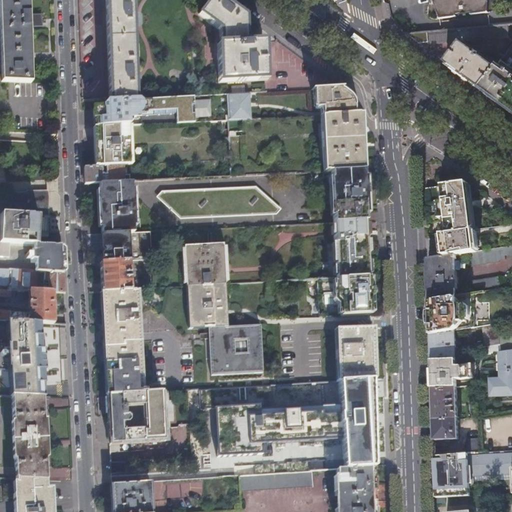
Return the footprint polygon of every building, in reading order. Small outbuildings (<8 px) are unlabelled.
[(0,81),(31,83),(30,57),(28,23),(42,22),(42,18),(42,14),(28,15),(27,0),(0,0),(0,59),(1,75),(0,75),(0,81)] [(104,0),(109,102),(135,101),(130,0),(104,0)] [(245,18),(220,0),(209,0),(197,16),(219,31),(220,45),(218,45),(221,83),(267,81),(264,42),(246,44),(245,18)] [(430,0),(429,0),(436,21),(452,19),(452,17),(467,16),(468,18),(485,16),(486,0),(430,0)] [(463,42),(507,38),(507,40),(511,42),(511,25),(406,35),(421,45),(421,44),(429,44),(429,45),(463,42)] [(463,42),(446,64),(463,77),(480,90),(497,67),(463,42)] [(511,46),(497,67),(480,90),(501,105),(511,112),(511,46)] [(341,89),(314,90),(315,110),(321,109),(321,117),(361,115),(359,110),(357,107),(355,102),(352,98),(349,96),(346,93),(341,89)] [(249,94),(227,95),(228,121),(250,120),(249,94)] [(95,119),(95,128),(128,127),(128,122),(133,121),(132,116),(175,114),(175,124),(194,123),(194,119),(210,118),(209,101),(193,102),(193,97),(135,101),(109,102),(106,102),(103,105),(104,111),(94,111),(95,119)] [(361,115),(321,117),(322,160),(295,161),(296,174),(330,173),(363,171),(364,171),(362,142),(361,115)] [(95,128),(96,143),(96,168),(121,166),(129,166),(128,127),(95,128)] [(214,179),(213,162),(167,164),(168,181),(214,179)] [(167,164),(129,166),(130,183),(131,183),(168,181),(167,164)] [(121,166),(96,168),(84,168),(84,175),(84,181),(84,185),(99,184),(122,183),(121,166)] [(130,183),(129,166),(121,166),(122,183),(130,183)] [(231,178),(230,168),(217,168),(217,178),(231,178)] [(363,187),(363,171),(330,173),(333,224),(365,222),(364,206),(361,207),(361,201),(362,201),(364,200),(364,198),(365,197),(364,195),(363,194),(362,193),(360,192),(360,187),(363,187)] [(122,183),(99,184),(100,200),(101,235),(105,235),(128,234),(134,234),(133,219),(134,219),(133,211),(132,211),(132,206),(135,206),(135,199),(132,199),(131,183),(130,183),(122,183)] [(466,184),(426,189),(427,215),(428,238),(440,236),(473,232),(470,207),(466,184)] [(157,197),(156,198),(181,219),(182,219),(182,218),(189,215),(191,217),(191,218),(192,218),(198,215),(201,217),(201,218),(202,218),(202,217),(208,214),(211,217),(211,218),(212,218),(212,217),(219,214),(221,216),(221,217),(222,217),(222,216),(229,213),(231,215),(231,217),(232,217),(232,216),(239,213),(241,215),(241,216),(242,216),(242,215),(249,212),(252,214),(252,216),(253,216),(253,215),(259,212),(261,214),(261,215),(262,215),(262,214),(269,211),(272,214),(272,215),(273,215),(273,213),(277,208),(253,188),(243,189),(237,192),(235,190),(234,189),(234,190),(227,193),(224,190),(217,193),(214,191),(214,190),(214,191),(207,194),(204,192),(204,191),(203,191),(203,192),(196,194),(194,192),(194,191),(193,191),(193,192),(186,195),(184,193),(184,192),(183,192),(183,193),(176,196),(174,193),(173,192),(173,193),(167,195),(164,193),(163,193),(158,198),(157,197)] [(39,216),(48,216),(47,204),(47,198),(47,192),(28,192),(28,194),(10,194),(11,208),(11,214),(39,216)] [(170,223),(176,217),(160,201),(154,207),(170,223)] [(11,214),(0,213),(0,243),(9,244),(34,245),(37,246),(37,242),(38,231),(39,216),(11,214)] [(367,222),(365,222),(333,224),(332,224),(335,281),(367,279),(369,279),(367,236),(367,222)] [(477,253),(473,232),(440,236),(441,247),(443,258),(456,256),(470,254),(477,253)] [(128,234),(105,235),(101,235),(99,238),(99,250),(102,252),(99,256),(100,264),(128,262),(129,262),(128,234)] [(0,257),(8,258),(9,244),(0,243),(0,257)] [(27,259),(30,259),(30,260),(35,261),(35,272),(37,273),(42,273),(63,274),(62,261),(61,247),(37,246),(34,245),(33,253),(30,253),(30,254),(27,254),(27,259)] [(184,247),(186,288),(189,287),(220,286),(224,286),(222,245),(184,247)] [(511,247),(477,253),(470,254),(472,267),(499,262),(499,261),(505,260),(505,256),(509,256),(511,258),(511,247)] [(456,256),(443,258),(429,261),(429,271),(430,302),(456,297),(455,285),(458,285),(458,278),(455,278),(455,260),(456,260),(456,256)] [(128,262),(100,264),(100,270),(101,293),(130,291),(128,262)] [(36,292),(48,292),(51,293),(64,293),(63,285),(63,274),(42,273),(37,273),(35,272),(0,270),(0,285),(8,286),(8,290),(12,290),(28,291),(36,292)] [(473,294),(500,290),(498,278),(471,282),(473,294)] [(367,279),(335,281),(332,281),(332,280),(317,281),(319,318),(334,318),(368,317),(368,301),(371,298),(371,295),(371,291),(367,289),(367,279)] [(223,328),(220,286),(189,287),(191,330),(207,329),(210,376),(262,373),(259,327),(227,328),(227,327),(223,328)] [(8,290),(0,289),(0,296),(11,297),(12,290),(8,290)] [(130,291),(101,293),(103,336),(104,352),(106,396),(145,394),(145,390),(139,391),(135,315),(146,308),(140,290),(138,290),(130,291)] [(456,297),(430,302),(430,306),(426,306),(427,316),(431,316),(431,319),(431,321),(427,322),(427,331),(431,331),(431,336),(456,332),(483,327),(498,325),(503,324),(511,322),(511,296),(501,290),(500,290),(473,294),(456,297)] [(0,320),(6,321),(38,323),(53,324),(52,309),(51,293),(48,292),(36,292),(28,291),(29,303),(28,302),(29,311),(30,311),(30,314),(0,311),(0,320)] [(0,370),(9,371),(11,397),(12,397),(42,398),(41,384),(43,384),(42,370),(43,370),(43,363),(42,350),(41,350),(40,337),(39,337),(38,323),(6,321),(8,345),(7,345),(0,344),(0,370)] [(511,335),(505,336),(503,324),(498,325),(502,353),(511,351),(511,335)] [(502,353),(498,325),(483,327),(487,355),(497,354),(499,354),(502,353)] [(339,382),(370,380),(369,358),(369,334),(368,330),(337,332),(339,382)] [(456,341),(456,332),(431,336),(432,347),(432,361),(456,360),(456,346),(458,346),(458,341),(456,341)] [(511,351),(502,353),(499,354),(500,380),(494,381),(494,390),(490,390),(490,398),(511,397),(511,351)] [(456,360),(432,361),(433,376),(433,391),(457,390),(457,382),(470,380),(473,380),(473,365),(463,367),(463,368),(456,368),(456,360)] [(377,406),(371,406),(370,380),(339,382),(199,390),(200,410),(227,408),(230,457),(262,455),(261,444),(324,440),(323,436),(342,435),(343,471),(346,470),(346,471),(373,469),(372,435),(378,435),(378,422),(377,406)] [(457,390),(433,391),(434,407),(434,421),(458,421),(457,390)] [(187,406),(186,391),(168,392),(168,407),(187,406)] [(108,428),(108,438),(109,445),(164,442),(162,393),(145,394),(106,396),(107,406),(107,416),(108,428)] [(41,398),(12,397),(16,480),(46,481),(44,448),(43,439),(41,398)] [(458,441),(458,421),(434,421),(434,432),(435,442),(458,441)] [(480,453),(479,440),(467,441),(468,455),(480,454),(480,453)] [(475,483),(511,480),(511,450),(480,453),(480,454),(468,455),(437,457),(435,457),(436,465),(436,488),(437,494),(437,500),(471,498),(470,488),(471,488),(473,486),(474,485),(475,483)] [(286,463),(286,474),(310,473),(309,462),(286,463)] [(251,466),(252,477),(275,475),(274,465),(251,466)] [(346,470),(343,471),(335,471),(337,505),(374,502),(374,487),(373,469),(346,471),(346,470)] [(252,477),(238,478),(239,493),(312,488),(311,473),(310,473),(286,474),(275,475),(252,477)] [(46,481),(16,480),(17,511),(50,511),(49,489),(46,489),(46,481)] [(111,486),(111,502),(112,511),(149,511),(148,484),(111,486)] [(374,511),(374,502),(337,505),(336,511),(374,511)]
